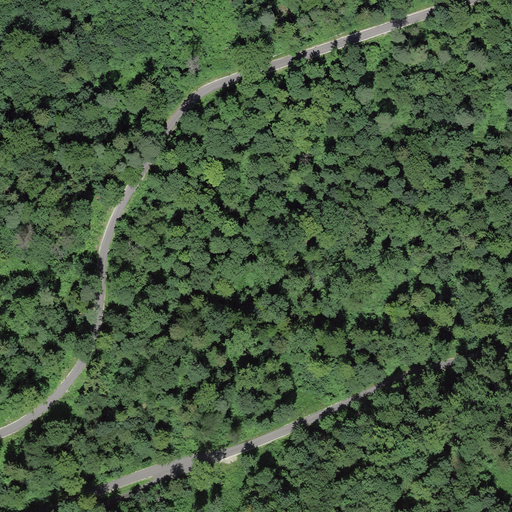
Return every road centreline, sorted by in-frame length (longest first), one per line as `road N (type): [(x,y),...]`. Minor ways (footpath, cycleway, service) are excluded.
road 1 (unclassified): [(0,434),(49,402),(81,365),(116,218),(192,99),(469,0)]
road 2 (unclassified): [(511,352),(407,375),(253,443),(44,511)]
